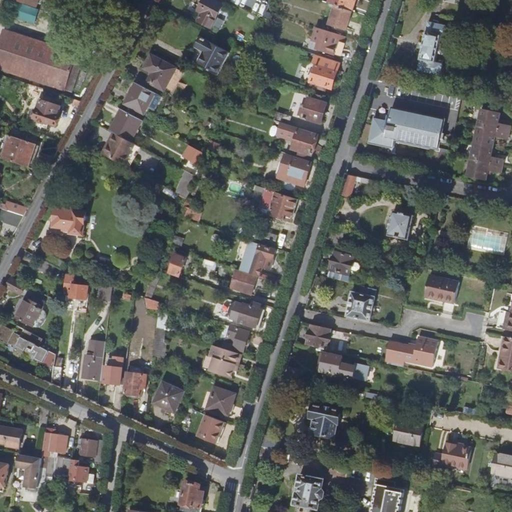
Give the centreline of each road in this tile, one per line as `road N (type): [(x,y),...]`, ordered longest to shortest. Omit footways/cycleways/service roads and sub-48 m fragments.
road 1 (residential): [(149,0),(0,280)]
road 2 (residential): [(289,312),(392,334),(414,318),(481,331)]
road 3 (residential): [(511,196),(337,163)]
road 4 (residential): [(240,477),(289,312)]
road 5 (residential): [(337,163),(389,0)]
road 6 (residential): [(289,312),(337,163)]
road 7 (residential): [(0,372),(119,427)]
road 8 (residential): [(119,427),(240,477)]
